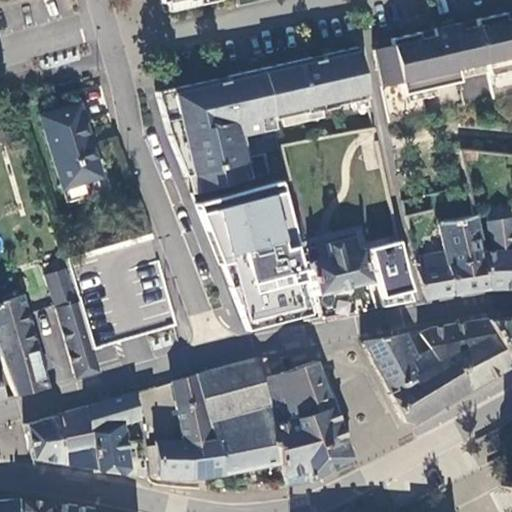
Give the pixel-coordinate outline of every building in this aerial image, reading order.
[(161,0),(162,2),(168,1),(170,10),(201,3),(200,0),(161,0)] [(511,11),(477,19),(479,26),(464,29),(462,23),(392,38),(393,45),(379,48),(388,85),(401,82),(404,94),(462,81),(459,69),(486,63),(489,76),(511,70),(511,11)] [(273,120),(305,113),(305,115),(336,107),(336,106),(367,98),(356,46),(322,54),(324,60),(310,63),(309,57),(261,68),(273,120)] [(382,86),(388,85),(379,48),(375,49),(382,86)] [(322,54),(309,57),(310,63),(324,60),(322,54)] [(258,56),(184,71),(189,85),(199,83),(227,76),(261,68),(258,56)] [(154,93),(167,138),(184,177),(187,176),(247,158),(242,136),(260,132),(258,124),(273,120),(261,68),(227,76),(228,81),(214,84),(215,90),(201,93),(199,83),(189,85),(154,93)] [(201,93),(215,90),(214,84),(228,81),(227,76),(199,83),(201,93)] [(100,176),(76,105),(38,117),(61,189),(100,176)] [(273,120),(258,124),(260,132),(275,129),(273,120)] [(295,143),(279,147),(281,158),(297,155),(295,143)] [(476,155),(461,154),(463,162),(473,164),(476,155)] [(247,158),(187,176),(192,194),(252,178),(247,158)] [(282,318),(318,308),(315,296),(304,251),(301,232),(299,232),(293,205),(275,208),(283,237),(289,236),(291,250),(250,260),(247,261),(257,300),(271,296),(276,314),(281,313),(282,318)] [(511,252),(507,209),(487,212),(490,254),(511,253),(511,252)] [(242,241),(234,219),(204,226),(214,251),(242,241)] [(447,267),(453,295),(488,289),(480,255),(482,255),(475,221),(438,226),(444,255),(447,267)] [(304,251),(315,296),(368,283),(358,239),(304,251)] [(214,251),(218,261),(246,252),(242,241),(214,251)] [(111,273),(103,246),(78,253),(86,281),(111,273)] [(218,261),(235,305),(257,300),(247,261),(250,260),(247,252),(246,252),(218,261)] [(480,255),(488,289),(511,288),(511,253),(490,254),(482,255),(480,255)] [(444,255),(413,261),(416,273),(447,267),(444,255)] [(416,273),(424,300),(453,295),(447,267),(416,273)] [(46,275),(56,307),(73,302),(64,270),(46,275)] [(0,352),(33,344),(20,295),(0,302),(0,352)] [(75,378),(96,372),(76,301),(73,302),(56,307),(54,307),(75,378)] [(511,318),(485,322),(511,362),(511,318)] [(511,362),(485,322),(424,331),(420,334),(419,335),(418,336),(419,338),(428,351),(437,365),(449,358),(468,390),(511,364),(511,362)] [(387,393),(417,377),(409,362),(402,348),(408,345),(403,336),(362,343),(362,347),(387,393)] [(0,358),(14,396),(45,387),(33,344),(0,352),(0,358)] [(408,345),(402,348),(409,362),(416,358),(408,345)] [(437,365),(428,351),(416,358),(409,362),(417,377),(387,393),(403,422),(409,424),(468,390),(449,358),(437,365)] [(269,357),(262,358),(264,366),(271,364),(269,357)] [(201,402),(221,474),(278,464),(269,425),(271,424),(264,393),(261,379),(256,359),(226,367),(193,377),(198,402),(201,402)] [(295,418),(330,408),(312,363),(267,378),(271,391),(274,404),(289,400),(295,418)] [(209,476),(221,474),(201,402),(198,402),(193,377),(171,383),(183,443),(158,442),(158,479),(178,479),(185,479),(209,476)] [(267,378),(261,379),(264,393),(271,391),(267,378)] [(305,483),(308,481),(313,478),(342,463),(348,457),(330,408),(295,418),(289,400),(274,404),(271,391),(264,393),(271,424),(269,425),(278,464),(283,485),(294,484),(301,483),(305,483)] [(138,392),(84,407),(96,470),(121,473),(126,468),(123,433),(123,425),(132,422),(140,420),(138,392)] [(96,470),(84,407),(53,416),(61,458),(65,458),(64,452),(79,449),(83,467),(96,470)] [(61,458),(53,416),(24,424),(32,459),(62,464),(61,458)] [(143,419),(140,420),(132,422),(133,430),(135,475),(146,477),(143,419)] [(123,433),(133,430),(132,422),(123,425),(123,433)] [(511,482),(511,483),(503,480),(502,486),(509,488),(511,494),(511,482)] [(18,511),(18,502),(0,503),(0,511),(18,511)] [(52,511),(53,506),(18,502),(18,511),(52,511)]
